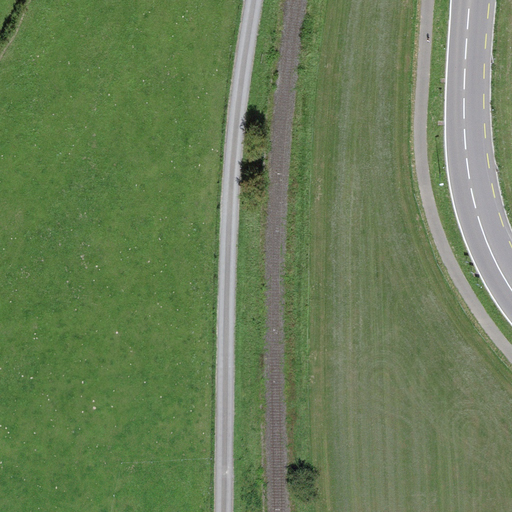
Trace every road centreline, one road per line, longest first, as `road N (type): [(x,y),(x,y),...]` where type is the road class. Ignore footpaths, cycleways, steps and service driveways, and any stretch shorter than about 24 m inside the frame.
road 1 (track): [(255,0),(231,209),(223,511)]
road 2 (secondary): [(511,286),(481,223),(469,170),(471,0)]
